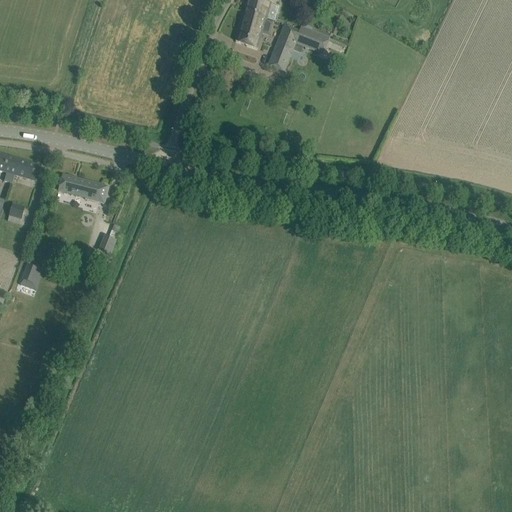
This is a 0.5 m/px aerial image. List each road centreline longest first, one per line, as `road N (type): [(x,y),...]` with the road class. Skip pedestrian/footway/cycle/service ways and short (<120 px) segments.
road 1 (tertiary): [(511,230),(163,164)]
road 2 (unclassified): [(163,164),(228,0)]
road 3 (tertiary): [(163,164),(0,130)]
